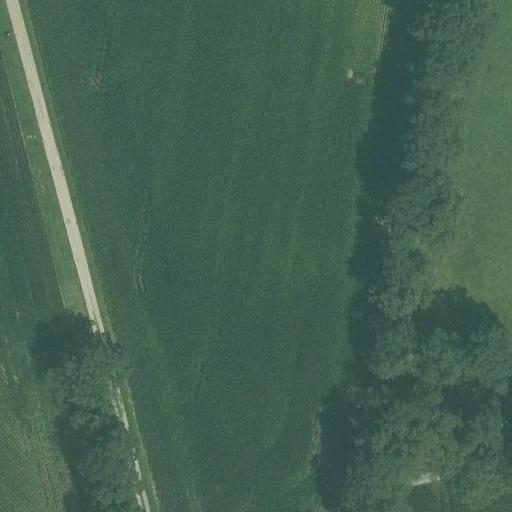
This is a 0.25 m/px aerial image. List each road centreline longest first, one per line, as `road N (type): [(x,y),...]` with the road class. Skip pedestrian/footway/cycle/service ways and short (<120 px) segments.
road 1 (track): [(10,0),(145,511)]
road 2 (unclassified): [(348,511),(433,476),(511,465)]
